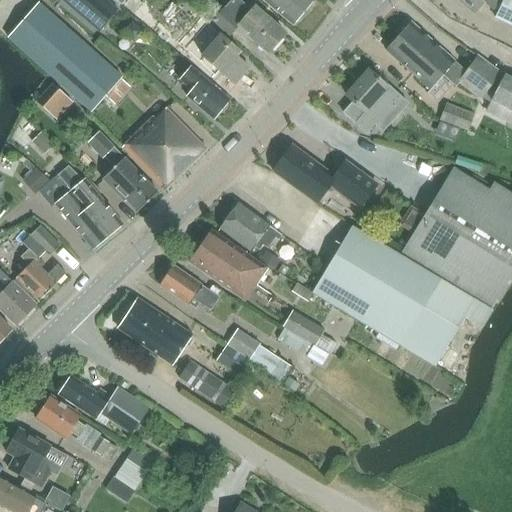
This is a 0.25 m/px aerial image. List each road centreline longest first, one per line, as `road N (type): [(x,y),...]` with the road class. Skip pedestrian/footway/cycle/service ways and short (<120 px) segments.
road 1 (tertiary): [(57,325),(375,0)]
road 2 (residential): [(346,511),(154,395),(57,325)]
